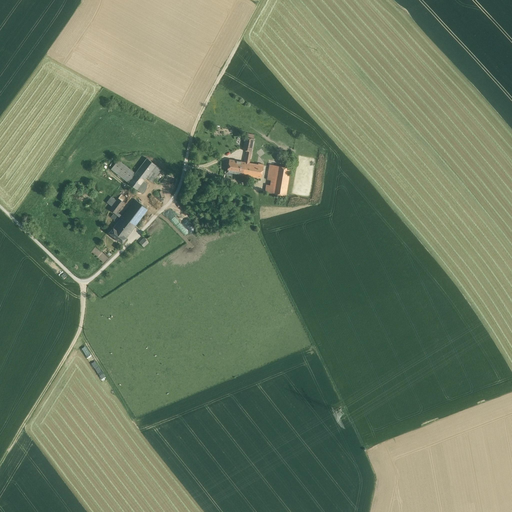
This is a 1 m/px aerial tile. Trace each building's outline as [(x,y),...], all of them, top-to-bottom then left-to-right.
[(254,139),(245,137),(243,150),(247,151),(245,162),(249,163),(254,139)] [(128,182),(137,190),(156,165),(147,158),(136,172),(128,182)] [(258,164),(249,163),(245,162),(229,159),(227,172),(243,175),(261,178),(264,164),(258,163),(258,164)] [(134,172),(118,160),(111,169),(128,182),(136,172),(135,171),(134,172)] [(271,180),(274,181),(276,165),(270,164),(267,180),(271,180)] [(156,165),(137,190),(143,194),(155,178),(161,169),(156,165)] [(273,186),(272,193),(286,195),(290,168),(276,165),(274,181),(273,186)] [(112,206),(109,209),(116,214),(117,212),(127,199),(121,194),(116,200),(112,206)] [(107,203),(112,206),(116,200),(112,197),(107,203)] [(121,218),(120,219),(133,229),(135,225),(148,209),(135,199),(122,216),(121,218)] [(172,207),(190,231),(193,228),(189,223),(190,222),(177,204),(172,207)] [(126,238),(126,237),(133,229),(120,219),(113,228),(109,233),(122,243),(126,238)] [(144,238),(139,242),(144,247),(148,242),(144,238)]
